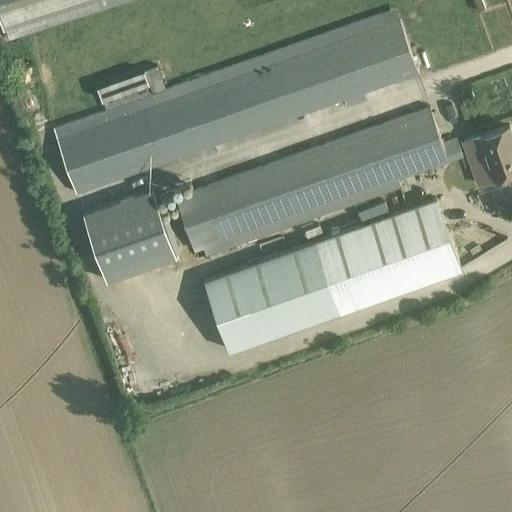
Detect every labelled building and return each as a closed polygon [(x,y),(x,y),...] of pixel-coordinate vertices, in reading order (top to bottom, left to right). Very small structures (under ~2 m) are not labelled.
[(106,9),(134,0),(0,0),(0,14),(5,31),(7,30),(10,40),(22,36),(106,9)] [(106,111),(54,129),(76,191),(163,161),(344,98),(354,95),(356,102),(366,98),(364,91),(418,72),(413,56),(400,19),(385,24),(382,16),(165,91),(156,94),(151,96),(142,69),(97,85),(106,111)] [(175,194),(176,197),(193,248),(203,245),(206,255),(401,187),(398,177),(463,154),(458,142),(444,147),(442,141),(430,106),(200,185),(196,187),(192,188),(190,189),(187,190),(182,192),(178,193),(177,194),(175,194)] [(511,131),(509,124),(479,135),(494,178),(511,171),(511,131)] [(182,176),(234,161),(228,142),(177,157),(182,176)] [(153,189),(84,213),(108,280),(177,256),(153,189)] [(316,240),(205,280),(230,349),(341,310),(461,267),(437,197),(316,240)]
